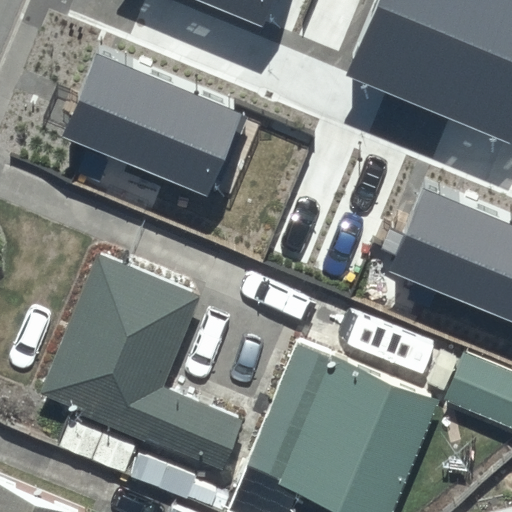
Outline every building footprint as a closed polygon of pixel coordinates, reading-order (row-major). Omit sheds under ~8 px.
[(331,0),(325,26),(442,55),(455,0),(331,0)] [(421,112),(236,70),(211,181),(261,192),(259,200),(299,209),(300,205),(395,226),(421,112)] [(200,283),(97,240),(38,382),(221,458),(242,408),(162,375),(200,283)] [(508,280),(430,251),(408,307),(486,337),(508,280)] [(388,511),(435,390),(293,334),(232,490),(287,511),(289,511),(300,486),(367,511),(388,511)] [(511,364),(463,343),(443,391),(511,420),(511,364)] [(0,467),(0,511),(87,511),(91,505),(0,467)] [(203,511),(173,499),(167,511),(203,511)]
